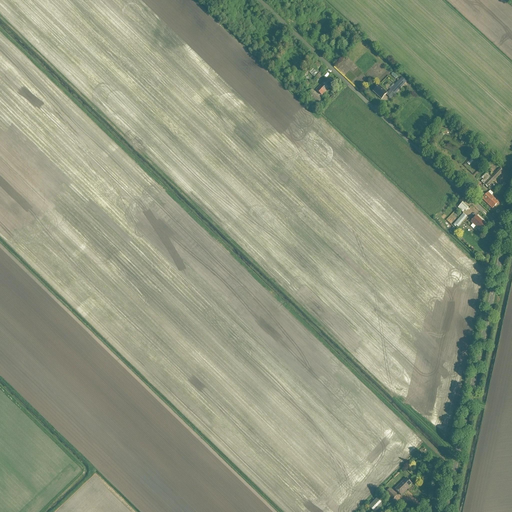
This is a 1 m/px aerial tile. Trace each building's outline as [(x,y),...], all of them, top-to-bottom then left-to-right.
[(322,67),(313,59),(310,63),(318,71),(322,67)] [(309,71),(315,77),(319,73),(313,67),(309,71)] [(331,84),(332,83),(328,78),(316,91),(322,96),(331,87),(330,86),(332,84),(331,84)] [(402,78),(390,90),(395,95),(407,82),(402,78)] [(381,100),(387,94),(379,86),(373,92),(381,100)] [(317,107),(323,101),(312,90),(306,97),(317,107)] [(487,188),(503,172),(500,169),(488,181),(486,178),(481,183),(487,188)] [(488,193),(482,199),(492,209),(498,204),(495,201),(495,200),(491,196),(493,194),(490,191),(488,193)] [(469,208),(463,203),(458,208),(462,212),(464,210),(466,212),(469,208)] [(455,225),(459,228),(467,217),(463,214),(455,225)] [(480,231),(485,226),(482,222),(476,216),(471,223),(476,228),(477,228),(480,231)] [(409,488),(412,484),(406,479),(395,490),(401,496),(409,488)] [(393,501),(397,496),(390,489),(385,494),(393,501)] [(373,511),(375,511),(383,504),(377,498),(368,507),(373,511)]
